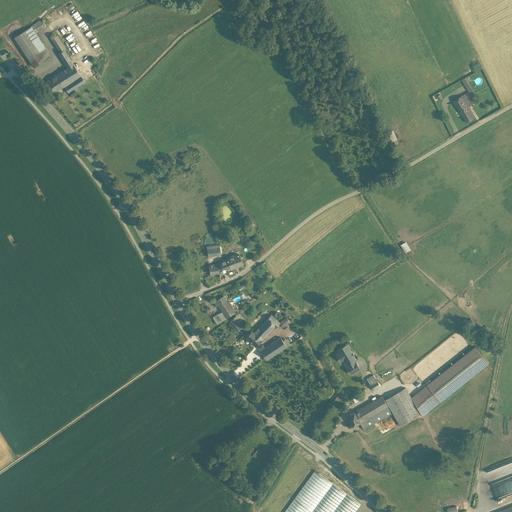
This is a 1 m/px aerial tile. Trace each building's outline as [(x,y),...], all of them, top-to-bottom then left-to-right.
[(44,20),(21,35),(41,65),(53,57),(38,34),(49,27),(44,20)] [(68,50),(58,35),(53,39),(62,53),(60,55),(70,69),(59,77),(71,94),(87,82),(66,51),(68,50)] [(475,94),(466,79),(463,81),(472,96),(475,94)] [(456,106),(457,107),(465,101),(468,106),(472,104),(465,94),(453,102),(456,106)] [(468,106),(465,101),(457,107),(466,122),(475,117),(468,106)] [(386,132),(390,141),(396,139),(392,129),(386,132)] [(404,252),(410,250),(405,241),(400,244),(404,252)] [(206,245),(187,247),(189,259),(221,255),(219,245),(206,247),(206,245)] [(238,254),(227,259),(227,260),(231,269),(242,264),(238,254)] [(231,269),(227,260),(219,263),(219,264),(218,265),(219,274),(223,273),(232,270),(231,269)] [(219,274),(218,265),(218,264),(199,267),(198,262),(190,263),(193,280),(200,279),(204,278),(203,277),(219,275),(219,274)] [(223,311),(232,306),(229,301),(227,302),(224,296),(215,301),(217,304),(218,303),(223,311)] [(232,306),(236,312),(240,309),(236,303),(232,306)] [(236,312),(232,306),(223,311),(225,314),(227,317),(236,312)] [(227,317),(225,314),(222,316),(220,313),(213,316),(217,324),(227,318),(227,317)] [(271,314),(266,320),(274,327),(275,328),(280,323),(271,314)] [(239,330),(245,324),(236,315),(230,321),(239,330)] [(287,317),(280,323),(283,327),(290,321),(287,317)] [(252,330),(262,340),(274,327),(266,320),(257,329),(255,327),(252,330)] [(252,330),(246,337),(256,346),(262,340),(252,330)] [(283,340),(280,337),(265,348),(263,345),(259,348),(267,360),(291,343),(287,338),(283,340)] [(362,369),(349,345),(336,352),(341,363),(344,361),(351,375),(362,369)] [(381,386),(374,376),(367,380),(374,391),(381,386)] [(383,396),(349,416),(353,425),(363,426),(366,432),(392,414),(401,427),(421,414),(407,388),(385,401),(383,396)] [(259,461),(264,454),(258,449),(253,456),(259,461)] [(356,511),(361,506),(300,459),(261,511),(356,511)]
